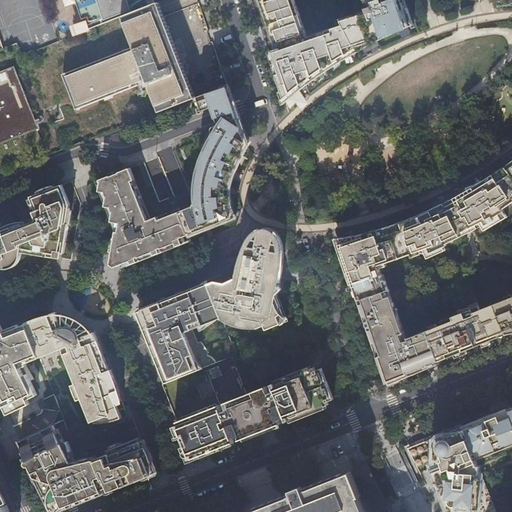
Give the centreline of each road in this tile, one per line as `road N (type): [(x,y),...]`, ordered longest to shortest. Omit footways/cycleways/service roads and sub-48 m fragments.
road 1 (residential): [(0,182),(81,149),(128,150),(257,94),(226,0)]
road 2 (residential): [(369,418),(139,511)]
road 3 (residential): [(369,418),(308,236)]
road 4 (residential): [(511,361),(369,418)]
